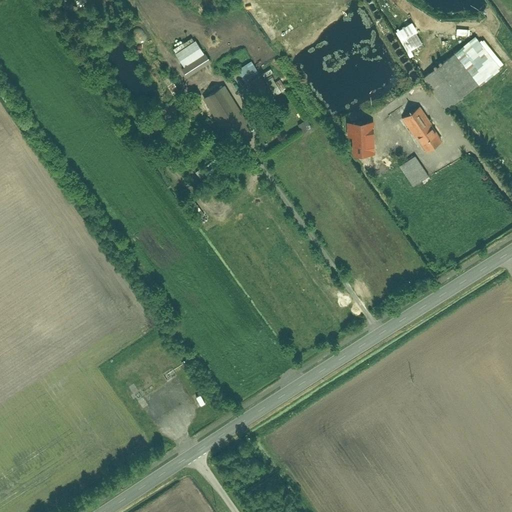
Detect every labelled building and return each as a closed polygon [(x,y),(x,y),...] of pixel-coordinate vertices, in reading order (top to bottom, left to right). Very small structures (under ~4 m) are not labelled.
[(418,52),(415,46),(425,41),(415,20),(398,28),(411,55),(418,52)] [(174,48),(191,74),(212,61),(195,34),(174,48)] [(481,37),(423,77),(444,108),(502,68),(481,37)] [(256,59),(242,65),(258,101),(272,95),(256,59)] [(267,79),(276,94),(283,89),(274,75),(267,79)] [(226,83),(204,96),(231,141),(252,128),(226,83)] [(420,103),(401,116),(425,150),(443,137),(420,103)] [(308,118),(299,123),(303,132),(313,127),(308,118)] [(374,154),(374,119),(347,120),(347,135),(352,135),(352,155),(374,154)] [(431,175),(415,152),(399,164),(415,186),(431,175)] [(209,176),(217,170),(213,166),(219,161),(216,156),(197,171),(201,177),(207,173),(209,176)] [(202,394),(197,396),(201,405),(206,402),(202,394)]
